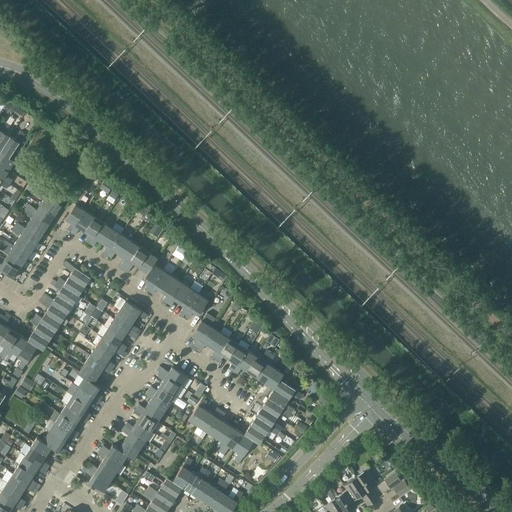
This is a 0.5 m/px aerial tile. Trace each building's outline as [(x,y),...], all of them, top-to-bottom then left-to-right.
[(22,111),(16,107),(13,112),(19,116),(22,111)] [(6,122),(0,131),(0,151),(10,136),(5,133),(11,125),(6,122)] [(10,136),(0,151),(10,157),(25,134),(20,131),(15,139),(10,136)] [(0,164),(9,170),(12,166),(0,157),(0,164)] [(9,170),(0,164),(0,177),(9,183),(12,179),(6,175),(9,170)] [(0,184),(1,184),(7,188),(9,183),(0,177),(0,184)] [(105,180),(99,188),(107,193),(112,185),(105,180)] [(114,186),(111,190),(118,194),(121,190),(114,186)] [(40,204),(56,214),(62,205),(38,189),(35,194),(43,199),(40,204)] [(71,231),(85,209),(76,203),(66,219),(71,222),(67,228),(71,231)] [(56,214),(40,204),(37,209),(29,204),(26,208),(50,223),(56,214)] [(144,207),(139,215),(144,218),(148,210),(144,207)] [(28,222),(44,232),(50,223),(26,208),(23,212),(31,217),(28,222)] [(85,209),(71,231),(75,234),(79,228),(84,231),(94,215),(85,209)] [(94,215),(84,231),(89,234),(85,240),(89,243),(103,221),(94,215)] [(102,243),(112,227),(103,221),(89,243),(94,246),(97,240),(102,243)] [(14,226),(38,241),(44,232),(28,222),(25,227),(17,222),(14,226)] [(155,224),(149,233),(157,238),(163,229),(155,224)] [(38,241),(14,226),(12,230),(20,236),(17,240),(32,250),(38,241)] [(112,227),(102,243),(107,246),(101,255),(105,258),(107,255),(121,233),(112,227)] [(121,233),(107,255),(112,257),(116,251),(120,254),(130,239),(121,233)] [(123,270),(139,245),(130,239),(120,254),(125,258),(119,267),(123,270)] [(3,244),(26,259),(32,250),(17,240),(13,245),(5,240),(3,244)] [(26,259),(3,244),(0,248),(8,254),(5,258),(20,268),(26,259)] [(138,266),(149,251),(139,245),(123,270),(128,273),(134,263),(138,266)] [(178,245),(172,255),(181,261),(188,251),(178,245)] [(148,272),(157,257),(149,251),(138,266),(143,269),(148,272)] [(157,257),(148,272),(144,278),(149,282),(145,288),(149,290),(163,269),(154,263),(158,257),(157,257)] [(20,268),(5,258),(2,263),(0,262),(0,268),(14,278),(20,268)] [(69,276),(85,286),(91,276),(69,262),(66,267),(72,271),(69,276)] [(162,290),(172,275),(163,269),(149,290),(153,293),(157,287),(162,290)] [(172,275),(162,290),(167,293),(163,299),(167,302),(181,281),(172,275)] [(85,286),(69,276),(66,280),(60,276),(57,281),(79,295),(85,286)] [(79,295),(57,281),(54,285),(61,289),(57,294),(73,304),(79,295)] [(180,302),(190,287),(181,281),(167,302),(171,305),(175,299),(180,302)] [(190,287),(180,302),(185,305),(181,311),(185,314),(199,292),(190,287)] [(199,292),(185,314),(189,317),(193,311),(199,314),(209,299),(199,292)] [(73,304),(57,294),(54,298),(48,294),(45,299),(67,313),(73,304)] [(45,312),(61,322),(67,313),(45,299),(43,303),(49,307),(45,312)] [(120,309),(135,319),(138,314),(144,318),(147,314),(126,300),(120,309)] [(95,309),(91,316),(98,320),(102,314),(95,309)] [(114,318),(135,332),(138,328),(132,324),(135,319),(120,309),(114,318)] [(34,317),(55,331),(61,322),(45,312),(42,317),(36,313),(34,317)] [(0,342),(10,328),(5,325),(9,319),(5,316),(0,322),(0,342)] [(55,331),(34,317),(31,321),(37,325),(34,330),(49,340),(55,331)] [(108,327),(124,337),(127,332),(133,336),(135,332),(114,318),(108,327)] [(197,347),(211,325),(202,319),(192,335),(197,338),(193,344),(197,347)] [(255,319),(249,328),(257,334),(263,324),(255,319)] [(89,329),(84,325),(81,330),(86,334),(89,329)] [(210,347),(220,331),(211,325),(197,347),(201,350),(205,344),(210,347)] [(124,337),(108,327),(102,336),(124,350),(126,346),(120,342),(124,337)] [(10,328),(0,342),(0,343),(4,346),(0,353),(0,354),(3,357),(19,333),(10,328)] [(49,340),(34,330),(31,335),(46,345),(49,340)] [(215,359),(229,337),(220,331),(210,347),(215,350),(211,356),(215,359)] [(18,355),(28,339),(19,333),(3,357),(8,360),(13,352),(18,355)] [(79,334),(73,343),(77,345),(83,336),(79,334)] [(270,334),(266,341),(275,347),(279,340),(270,334)] [(124,350),(102,336),(96,345),(112,355),(115,351),(121,355),(124,350)] [(229,337),(215,359),(220,362),(223,356),(228,359),(238,343),(229,337)] [(28,339),(18,355),(23,358),(17,366),(22,369),(38,345),(28,339)] [(233,370),(247,349),(238,343),(228,359),(233,362),(229,368),(233,370)] [(90,354),(112,368),(115,364),(109,360),(112,355),(96,345),(90,354)] [(247,349),(233,370),(238,373),(241,367),(246,370),(256,355),(247,349)] [(256,355),(246,370),(255,376),(271,353),(266,350),(261,358),(256,355)] [(264,382),(274,367),(270,364),(275,355),(271,353),(255,376),(264,382)] [(112,368),(90,354),(84,363),(100,373),(103,369),(109,373),(112,368)] [(100,373),(84,363),(82,368),(97,378),(100,373)] [(160,371),(181,386),(188,376),(172,366),(169,371),(163,367),(160,371)] [(274,367),(264,382),(269,385),(279,370),(274,367)] [(69,371),(64,368),(61,373),(65,376),(69,371)] [(181,386),(160,371),(157,376),(163,379),(160,384),(176,395),(181,386)] [(45,378),(39,373),(34,380),(41,384),(45,378)] [(35,382),(26,376),(21,384),(30,390),(35,382)] [(78,386),(100,400),(103,395),(97,392),(100,386),(85,376),(79,384),(78,386)] [(274,388),(289,398),(292,393),(300,399),(303,394),(280,379),(276,384),(274,388)] [(0,390),(0,402),(11,386),(6,383),(1,391),(0,390)] [(148,390),(170,404),(176,395),(160,384),(157,389),(151,385),(148,390)] [(27,391),(19,386),(14,393),(22,398),(27,391)] [(73,394),(88,405),(91,400),(97,404),(100,400),(78,386),(73,394)] [(268,397),(291,412),(294,408),(286,403),(289,398),(274,388),(268,397)] [(170,404),(148,390),(145,394),(151,398),(148,403),(164,413),(170,404)] [(88,405),(73,394),(67,403),(88,418),(91,414),(85,410),(88,405)] [(190,395),(187,401),(194,405),(197,400),(190,395)] [(328,397),(322,404),(328,409),(334,403),(335,402),(329,395),(328,397)] [(262,406),(277,416),(280,411),(289,417),(291,412),(268,397),(262,406)] [(198,425),(208,410),(203,407),(207,401),(203,398),(189,419),(198,425)] [(61,412),(76,423),(79,418),(85,422),(88,418),(67,403),(61,412)] [(136,408),(158,422),(164,413),(148,403),(145,407),(139,403),(136,408)] [(277,416),(262,406),(256,415),(280,430),(282,426),(274,421),(277,416)] [(208,410),(198,425),(207,431),(221,410),(217,407),(213,413),(208,410)] [(158,422),(136,408),(134,412),(140,416),(136,421),(152,431),(158,422)] [(61,412),(56,409),(50,418),(55,422),(76,436),(79,432),(73,428),(76,423),(61,412)] [(221,410),(207,431),(216,437),(226,422),(221,419),(225,413),(221,410)] [(180,419),(178,422),(182,424),(188,415),(183,412),(179,418),(180,419)] [(280,430),(256,415),(250,424),(266,434),(269,430),(277,435),(280,430)] [(309,417),(306,422),(311,425),(314,420),(309,417)] [(125,426),(146,440),(152,431),(136,421),(133,425),(127,421),(125,426)] [(308,427),(299,421),(295,428),(304,434),(308,427)] [(49,431),(64,441),(67,436),(74,440),(76,436),(55,422),(49,431)] [(220,451),(235,428),(226,422),(216,437),(221,440),(216,448),(220,451)] [(266,434),(250,424),(247,428),(244,433),(254,440),(260,444),(266,434)] [(125,439),(140,449),(146,440),(125,426),(122,430),(128,434),(125,439)] [(235,428),(220,451),(224,454),(229,446),(234,449),(244,433),(241,432),(235,428)] [(4,431),(0,437),(0,438),(5,442),(10,435),(4,431)] [(64,441),(49,431),(43,440),(52,447),(64,454),(67,450),(61,446),(64,441)] [(244,433),(234,449),(239,452),(234,460),(238,463),(254,440),(244,433)] [(168,434),(165,439),(170,442),(173,437),(168,434)] [(35,439),(31,445),(46,456),(50,449),(52,447),(43,440),(37,437),(35,439)] [(140,449),(125,439),(122,443),(137,453),(140,449)] [(101,449),(122,464),(128,454),(113,444),(109,449),(103,445),(101,449)] [(46,456),(31,445),(25,455),(46,469),(49,464),(43,460),(46,456)] [(122,464),(101,449),(98,454),(104,458),(101,462),(116,473),(122,464)] [(270,450),(265,457),(274,463),(279,456),(270,450)] [(46,469),(25,455),(19,464),(35,474),(38,469),(44,473),(46,469)] [(182,487),(192,471),(187,468),(192,460),(188,457),(172,481),(182,487)] [(89,467),(110,481),(116,473),(101,462),(98,467),(91,463),(89,467)] [(35,474),(19,464),(13,473),(35,487),(37,482),(31,478),(35,474)] [(110,481),(84,464),(82,469),(92,476),(89,481),(104,491),(110,481)] [(144,470),(137,465),(133,471),(140,475),(144,470)] [(191,492),(206,469),(202,466),(197,474),(192,471),(182,487),(191,492)] [(367,468),(355,477),(371,501),(372,503),(378,499),(371,488),(377,484),(367,468)] [(200,498),(210,483),(205,480),(211,472),(206,469),(191,492),(200,498)] [(390,489),(393,487),(402,481),(401,480),(395,471),(384,479),(390,489)] [(7,482),(23,492),(26,487),(32,491),(35,487),(13,473),(7,482)] [(343,484),(347,489),(353,500),(354,499),(361,495),(368,506),(372,503),(371,501),(355,477),(343,484)] [(161,486),(176,496),(181,488),(166,478),(161,486)] [(210,483),(200,498),(209,504),(224,481),(220,478),(215,486),(210,483)] [(404,479),(401,480),(402,481),(393,487),(399,496),(410,489),(404,479)] [(218,510),(228,495),(224,492),(229,483),(224,481),(209,504),(218,510)] [(1,491),(23,505),(26,500),(20,496),(23,492),(7,482),(1,491)] [(147,490),(170,505),(176,496),(161,486),(158,491),(150,485),(147,490)] [(347,489),(335,497),(344,511),(352,511),(351,509),(358,504),(354,499),(353,500),(347,489)] [(149,504),(161,511),(165,511),(170,505),(147,490),(144,494),(152,499),(149,504)] [(228,495),(218,510),(221,511),(230,511),(243,493),(238,490),(233,498),(228,495)] [(23,505),(1,491),(0,492),(0,502),(11,510),(14,505),(20,509),(23,505)] [(119,495),(115,500),(121,504),(124,499),(119,495)] [(344,511),(335,497),(323,505),(328,511),(344,511)] [(9,511),(11,510),(0,502),(0,511),(9,511)] [(123,506),(120,511),(121,511),(128,511),(132,506),(126,502),(123,506)] [(161,511),(149,504),(146,509),(138,503),(135,508),(140,511),(161,511)]
